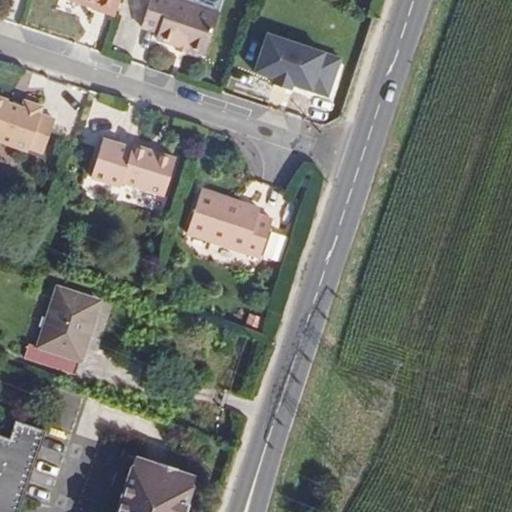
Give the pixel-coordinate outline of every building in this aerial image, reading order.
[(113,14),(118,0),(83,0),(91,3),(89,7),(113,14)] [(207,51),(220,9),(191,0),(150,0),(143,23),(159,28),(157,35),(179,41),(191,45),(207,51)] [(262,28),(251,66),(270,72),(269,77),(289,84),(291,79),(327,91),(339,53),(262,28)] [(0,96),(0,142),(26,151),(29,146),(43,151),(53,117),(39,113),(41,107),(22,101),(20,106),(5,102),(5,98),(0,96)] [(101,139),(89,176),(117,186),(118,182),(161,196),(173,157),(130,144),(128,147),(101,139)] [(202,188),(187,233),(260,256),(272,216),(258,211),(260,207),(202,188)] [(281,262),(286,236),(272,234),(268,259),(281,262)] [(34,341),(29,354),(76,370),(98,303),(60,289),(42,344),(34,341)] [(0,511),(23,511),(47,439),(17,429),(12,445),(0,441),(0,511)] [(195,511),(205,484),(145,464),(129,511),(195,511)]
